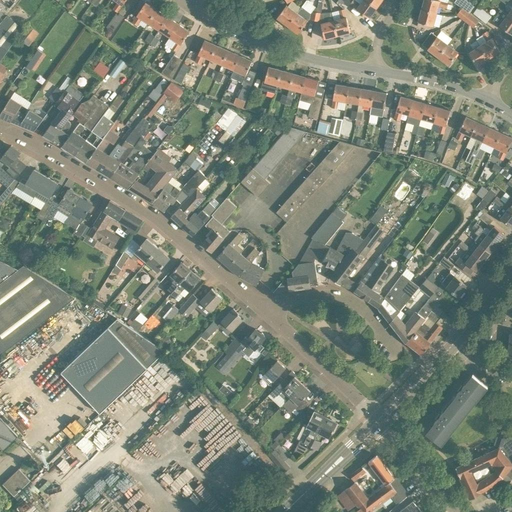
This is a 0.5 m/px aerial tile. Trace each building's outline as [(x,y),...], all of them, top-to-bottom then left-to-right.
[(126,0),(115,0),(118,2),(113,9),(118,12),(126,0)] [(378,7),(368,0),(364,0),(361,4),(357,1),(354,0),(351,5),(370,19),(378,7)] [(424,0),(422,9),(436,13),(438,7),(447,10),(448,5),(449,3),(437,0),(424,0)] [(466,12),(468,14),(473,6),(464,0),(456,0),(454,3),(462,9),(466,12)] [(142,18),(148,22),(157,10),(146,2),(133,22),(137,25),(142,18)] [(338,36),(335,21),(328,22),(327,16),(321,18),(323,3),(319,3),(318,8),(315,21),(319,22),(322,27),(325,39),(338,36)] [(288,26),(297,13),(287,5),(277,18),(288,26)] [(473,14),(486,24),(491,16),(479,6),(473,14)] [(297,13),(288,26),(298,34),(307,22),(310,20),(315,21),(318,8),(312,7),(310,14),(302,7),(297,13)] [(341,19),(335,21),(338,36),(351,33),(344,9),(339,11),(341,19)] [(436,13),(422,9),(418,22),(433,25),(436,13)] [(466,12),(462,9),(456,16),(461,19),(466,12)] [(168,17),(157,10),(148,22),(160,29),(168,17)] [(511,18),(508,16),(500,10),(496,16),(496,17),(493,21),(511,34),(511,18)] [(468,14),(466,12),(461,19),(465,22),(470,15),(468,14)] [(113,32),(124,18),(119,14),(118,16),(116,14),(106,27),(113,32)] [(470,15),(465,22),(469,25),(475,18),(470,15)] [(0,44),(1,45),(17,25),(15,24),(7,17),(3,21),(0,25),(0,44)] [(179,24),(168,17),(160,29),(171,37),(179,24)] [(478,21),(475,18),(469,25),(473,28),(478,22),(478,21)] [(190,32),(179,24),(171,37),(177,41),(172,48),(177,51),(190,32)] [(0,61),(15,42),(14,41),(23,30),(17,25),(1,45),(0,46),(0,61)] [(28,25),(18,38),(29,47),(39,34),(28,25)] [(487,41),(480,45),(489,59),(500,52),(487,32),(483,35),(487,41)] [(155,37),(150,34),(145,41),(150,44),(155,37)] [(438,57),(448,44),(437,36),(428,49),(438,57)] [(155,37),(150,44),(155,47),(160,40),(155,37)] [(203,56),(210,60),(217,45),(205,40),(195,61),(200,63),(203,56)] [(459,52),(448,44),(438,57),(449,65),(459,52)] [(228,50),(217,45),(210,60),(222,65),(228,50)] [(478,66),(489,59),(480,45),(470,52),(478,66)] [(31,70),(43,53),(38,49),(26,67),(31,70)] [(240,56),(228,50),(222,65),(234,70),(230,78),(240,56)] [(172,79),(182,61),(174,55),(161,74),(172,79)] [(252,61),(240,56),(230,78),(242,83),(252,61)] [(269,67),(265,81),(263,81),(261,90),(275,94),(281,70),(269,67)] [(91,74),(100,81),(104,76),(95,69),(91,74)] [(188,73),(182,70),(175,81),(182,84),(188,73)] [(290,88),(294,73),(281,70),(275,94),(278,84),(290,88)] [(219,73),(214,71),(210,78),(215,81),(219,73)] [(219,73),(215,81),(220,83),(224,75),(219,73)] [(306,77),(294,73),(290,88),(287,96),(285,105),(290,106),(293,98),(294,99),(297,90),(302,91),(306,77)] [(319,80),(306,77),(302,91),(300,101),(312,104),(308,117),(318,119),(323,98),(314,96),(319,80)] [(167,84),(162,80),(155,89),(160,93),(167,84)] [(236,98),(233,105),(243,108),(245,102),(252,84),(245,81),(237,98),(236,98)] [(166,89),(144,118),(132,131),(141,138),(136,145),(134,147),(127,157),(132,161),(128,166),(123,162),(122,164),(121,164),(111,177),(127,187),(134,180),(142,168),(153,156),(142,148),(147,141),(144,139),(154,126),(146,119),(148,117),(151,118),(167,97),(175,104),(186,89),(171,82),(166,89)] [(346,102),(349,86),(336,84),(332,108),(337,109),(338,100),(346,102)] [(362,89),(349,86),(346,102),(359,104),(362,89)] [(55,103),(64,93),(57,88),(49,98),(55,103)] [(371,106),(374,91),(362,89),(359,104),(371,106)] [(64,93),(55,103),(62,109),(51,123),(52,124),(60,129),(67,120),(72,113),(80,101),(80,100),(66,90),(64,93)] [(387,93),(374,91),(371,106),(379,107),(378,116),(383,116),(387,93)] [(84,125),(101,101),(93,95),(90,100),(84,104),(80,101),(72,113),(79,119),(76,122),(79,124),(80,122),(84,125)] [(402,112),(409,114),(413,100),(401,96),(394,119),(399,120),(402,112)] [(0,116),(11,121),(11,122),(18,111),(24,114),(27,109),(12,98),(8,104),(2,100),(0,101),(0,116)] [(419,126),(421,118),(426,104),(413,100),(409,114),(407,123),(413,125),(411,133),(417,135),(419,126)] [(93,132),(104,116),(110,108),(101,101),(84,125),(80,122),(79,124),(71,134),(70,135),(68,137),(62,146),(64,147),(64,148),(67,150),(68,150),(72,153),(82,138),(86,141),(87,140),(80,135),(84,128),(87,130),(88,128),(93,132)] [(438,107),(426,104),(421,118),(434,121),(432,128),(438,107)] [(438,107),(432,128),(440,130),(439,132),(444,134),(451,111),(438,107)] [(216,124),(234,137),(246,122),(228,109),(216,124)] [(18,111),(11,122),(34,132),(44,118),(30,110),(26,115),(24,114),(18,111)] [(86,162),(109,131),(115,123),(104,116),(93,132),(97,135),(96,137),(98,138),(93,144),(87,140),(86,141),(82,138),(72,153),(86,162)] [(464,133),(471,136),(478,122),(466,116),(456,138),(461,140),(464,133)] [(68,137),(70,135),(71,134),(67,131),(71,127),(71,125),(71,123),(70,122),(67,120),(60,129),(52,124),(44,136),(61,146),(62,146),(68,137)] [(109,156),(101,151),(105,145),(108,141),(114,145),(119,138),(120,137),(113,132),(120,122),(117,120),(115,123),(109,131),(86,162),(97,169),(99,169),(109,156)] [(327,135),(328,133),(330,122),(320,120),(317,132),(327,135)] [(330,122),(328,133),(338,136),(341,126),(330,122)] [(489,127),(478,122),(471,136),(476,138),(465,162),(472,164),(475,157),(479,149),(482,141),(489,127)] [(280,137),(284,132),(279,127),(275,133),(280,137)] [(482,141),(495,147),(501,133),(489,127),(482,141)] [(306,133),(292,129),(288,128),(241,182),(258,197),(270,184),(265,179),(306,133)] [(109,156),(99,169),(111,177),(121,164),(122,164),(123,162),(127,157),(134,147),(136,145),(141,138),(132,131),(125,141),(126,142),(121,150),(123,151),(116,161),(109,156)] [(384,151),(393,153),(393,149),(396,133),(387,132),(384,151)] [(511,140),(511,137),(501,133),(495,147),(501,150),(498,158),(503,160),(511,140)] [(246,139),(242,146),(248,149),(252,142),(246,139)] [(442,156),(447,142),(441,140),(436,154),(442,156)] [(455,150),(458,143),(451,140),(448,148),(455,150)] [(276,213),(283,219),(287,222),(302,205),(321,185),(333,172),(337,168),(341,162),(355,146),(340,141),(276,213)] [(0,158),(0,173),(12,183),(15,180),(14,179),(26,166),(16,158),(21,152),(11,146),(0,158)] [(479,149),(475,157),(481,159),(484,151),(479,149)] [(198,171),(203,165),(196,159),(199,156),(193,151),(185,162),(191,166),(198,171)] [(423,158),(433,161),(435,154),(426,151),(423,158)] [(168,182),(178,170),(156,152),(153,156),(142,168),(147,171),(152,165),(158,170),(145,186),(134,180),(127,187),(153,203),(160,193),(168,182)] [(228,174),(235,166),(230,162),(223,170),(228,174)] [(498,173),(501,167),(494,163),(491,169),(498,173)] [(28,181),(22,178),(19,182),(15,180),(12,183),(0,196),(0,206),(16,188),(34,198),(35,197),(46,177),(34,170),(28,181)] [(205,178),(198,171),(179,191),(168,182),(160,193),(153,203),(165,211),(170,205),(172,206),(176,200),(177,199),(182,204),(197,187),(205,178)] [(447,174),(442,184),(448,187),(453,176),(447,174)] [(45,203),(39,214),(45,217),(55,201),(50,198),(58,184),(46,177),(35,197),(45,203)] [(182,205),(171,216),(182,226),(188,220),(191,218),(193,213),(195,211),(194,211),(206,198),(198,189),(197,187),(182,204),(182,205)] [(55,201),(45,217),(48,219),(51,221),(58,211),(68,217),(69,216),(80,197),(69,190),(60,204),(55,201)] [(488,192),(483,198),(489,203),(496,194),(491,190),(489,192),(488,192)] [(69,216),(80,223),(81,223),(84,218),(92,204),(80,197),(69,216)] [(511,197),(511,198),(510,197),(505,204),(505,203),(503,205),(511,212),(511,197)] [(202,243),(212,252),(229,231),(222,225),(236,207),(227,199),(217,210),(216,209),(210,215),(212,217),(204,226),(210,231),(206,235),(208,237),(202,243)] [(102,230),(111,215),(119,220),(136,231),(142,222),(143,220),(110,200),(104,210),(103,210),(89,234),(113,249),(118,240),(102,230)] [(502,208),(496,215),(500,218),(511,227),(511,225),(511,212),(503,205),(505,203),(500,200),(497,204),(502,208)] [(193,236),(210,215),(216,209),(209,203),(198,214),(195,211),(193,213),(191,218),(188,220),(182,226),(193,236)] [(371,220),(377,225),(387,211),(381,206),(371,220)] [(292,272),(293,277),(309,275),(310,283),(318,282),(315,261),(316,259),(322,262),(330,247),(325,245),(344,223),(342,221),(346,216),(346,212),(339,207),(337,207),(333,213),(332,213),(311,238),(313,239),(299,264),(292,272)] [(480,218),(483,213),(481,211),(477,216),(475,219),(478,221),(479,218),(480,218)] [(483,213),(480,218),(479,218),(489,226),(493,221),(483,213)] [(81,223),(80,223),(73,233),(80,238),(81,236),(87,226),(81,223)] [(359,263),(367,252),(366,251),(382,231),(376,225),(364,240),(357,249),(355,252),(351,249),(347,255),(329,277),(341,285),(354,291),(354,290),(354,291),(360,284),(347,278),(359,263)] [(494,226),(490,231),(486,228),(484,230),(482,232),(498,244),(505,235),(494,226)] [(475,241),(490,253),(498,244),(482,232),(484,230),(480,227),(477,231),(474,233),(478,236),(475,241)] [(330,247),(322,262),(335,269),(339,259),(341,260),(345,254),(347,255),(351,249),(355,252),(357,249),(364,240),(352,233),(346,233),(337,250),(330,247)] [(218,257),(229,266),(243,250),(237,245),(243,238),(238,234),(218,257)] [(140,257),(147,263),(158,249),(147,239),(131,258),(136,262),(140,257)] [(490,253),(475,241),(469,248),(468,250),(472,253),(483,262),(490,253)] [(409,259),(413,253),(413,252),(416,248),(408,243),(405,247),(408,249),(403,255),(409,259)] [(483,262),(472,253),(468,250),(469,248),(465,245),(462,249),(467,252),(461,259),(460,257),(455,262),(470,274),(474,269),(476,271),(483,262)] [(243,250),(229,266),(238,275),(250,262),(252,259),(259,252),(254,248),(245,258),(240,254),(243,250)] [(169,258),(158,249),(147,263),(153,268),(148,273),(153,277),(169,258)] [(116,266),(120,269),(128,256),(124,252),(116,266)] [(451,270),(455,265),(444,257),(440,262),(451,270)] [(0,283),(19,269),(0,260),(0,283)] [(377,292),(393,267),(383,260),(367,284),(362,281),(360,284),(354,291),(378,306),(385,297),(377,292)] [(171,294),(191,270),(181,262),(170,275),(174,279),(165,289),(171,294)] [(254,264),(250,262),(238,275),(240,276),(257,284),(265,269),(254,264)] [(24,266),(19,269),(0,283),(0,351),(2,354),(75,298),(24,266)] [(120,269),(116,266),(112,272),(117,275),(120,269)] [(406,269),(402,275),(385,297),(378,306),(390,322),(397,314),(399,311),(418,288),(419,287),(417,286),(410,281),(414,275),(406,269)] [(201,278),(191,270),(171,294),(176,298),(181,293),(185,297),(189,292),(201,278)] [(444,291),(446,287),(459,297),(468,286),(454,276),(450,273),(439,287),(444,291)] [(310,287),(310,283),(309,275),(293,277),(285,278),(273,292),(310,287)] [(154,290),(159,284),(160,283),(155,278),(138,298),(143,302),(154,290)] [(406,327),(397,314),(390,322),(406,343),(416,331),(426,319),(428,316),(438,303),(445,293),(443,292),(444,291),(439,287),(438,288),(427,278),(419,287),(418,288),(430,298),(406,327)] [(212,288),(200,301),(201,301),(211,311),(223,298),(212,288)] [(187,317),(195,308),(201,301),(200,301),(193,294),(179,310),(187,317)] [(441,306),(440,304),(438,303),(428,316),(436,323),(444,313),(439,309),(441,306)] [(126,318),(131,309),(123,304),(118,314),(126,318)] [(173,305),(162,317),(168,322),(179,310),(173,305)] [(234,309),(221,322),(232,331),(242,319),(238,315),(239,314),(234,309)] [(100,413),(165,352),(166,351),(138,332),(129,326),(117,319),(61,372),(100,413)] [(138,332),(143,325),(134,319),(129,326),(138,332)] [(201,335),(206,340),(211,336),(219,326),(218,326),(213,322),(205,331),(201,335)] [(431,342),(442,328),(436,323),(424,338),(416,331),(406,343),(422,355),(431,342)] [(225,374),(247,349),(256,357),(264,348),(260,344),(265,337),(256,329),(253,332),(251,330),(241,342),(237,338),(224,353),(227,354),(216,367),(225,374)] [(169,336),(160,339),(163,346),(172,343),(169,336)] [(269,384),(274,389),(283,379),(279,375),(285,368),(277,360),(265,373),(273,380),(269,384)] [(473,374),(450,403),(465,415),(487,386),(473,374)] [(268,396),(280,408),(303,384),(294,376),(288,383),(283,379),(274,389),(268,396)] [(311,391),(303,384),(280,408),(282,406),(291,414),(295,409),(299,413),(309,403),(305,399),(311,391)] [(465,415),(450,403),(427,432),(442,443),(465,415)] [(300,441),(295,451),(303,455),(309,451),(311,447),(326,416),(314,410),(306,427),(303,433),(305,434),(301,442),(300,441)] [(326,416),(311,447),(318,450),(322,442),(321,442),(324,436),(329,439),(338,422),(326,416)] [(0,417),(0,448),(3,451),(18,437),(0,417)] [(278,445),(283,440),(278,435),(273,441),(278,445)] [(511,437),(502,438),(498,448),(480,456),(456,467),(471,498),(497,486),(511,465),(511,437)] [(274,451),(268,456),(284,474),(290,468),(284,461),(289,456),(278,445),(273,450),(274,451)] [(377,456),(369,462),(386,485),(395,479),(377,456)] [(2,484),(13,496),(17,492),(29,480),(18,469),(2,484)] [(407,497),(401,489),(401,488),(395,479),(386,485),(368,499),(358,507),(359,509),(355,511),(373,511),(372,510),(391,496),(398,505),(407,497)] [(345,490),(356,504),(358,507),(368,499),(356,482),(345,490)] [(356,504),(345,490),(337,496),(347,510),(356,504)] [(22,498),(17,492),(13,496),(18,502),(22,498)] [(398,511),(421,511),(422,511),(413,500),(398,511)]
